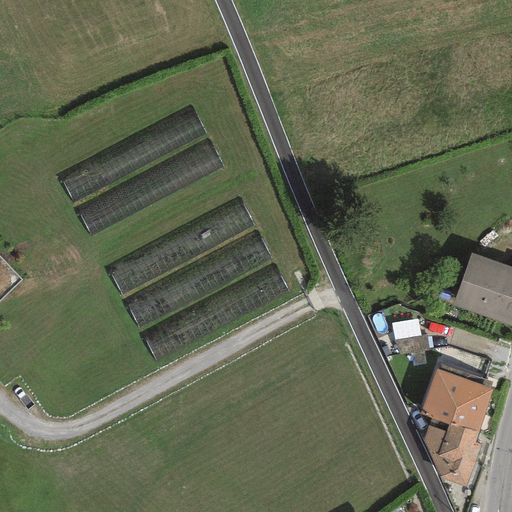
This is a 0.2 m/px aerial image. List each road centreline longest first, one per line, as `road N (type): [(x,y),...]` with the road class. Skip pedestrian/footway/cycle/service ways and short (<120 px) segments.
road 1 (residential): [(437,511),(219,0)]
road 2 (tertiary): [(511,379),(492,444),(487,511)]
